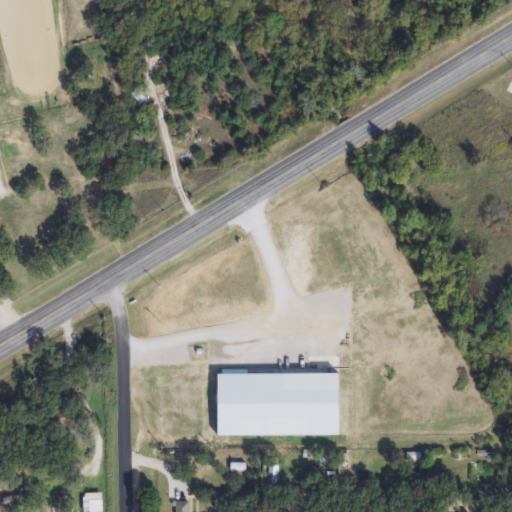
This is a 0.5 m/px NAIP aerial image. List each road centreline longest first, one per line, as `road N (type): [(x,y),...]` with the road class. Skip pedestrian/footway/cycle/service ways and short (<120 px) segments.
road 1 (secondary): [(511,39),(0,348)]
road 2 (residential): [(115,280),(123,511)]
